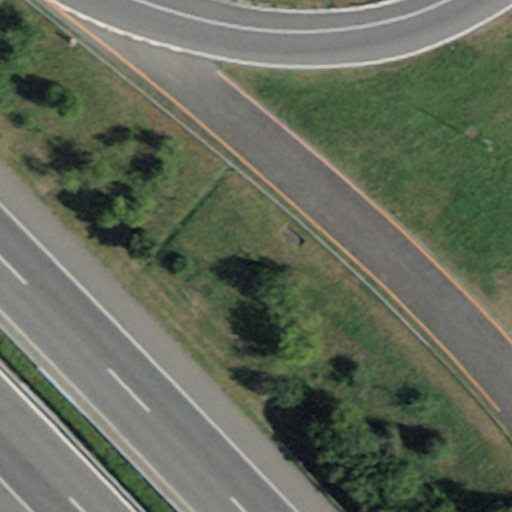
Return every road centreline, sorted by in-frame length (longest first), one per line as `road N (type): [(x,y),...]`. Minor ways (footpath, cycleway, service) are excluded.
road 1 (motorway): [(488,0),(424,32),(333,51),(201,39),(95,0)]
road 2 (motorway): [(237,511),(0,265)]
